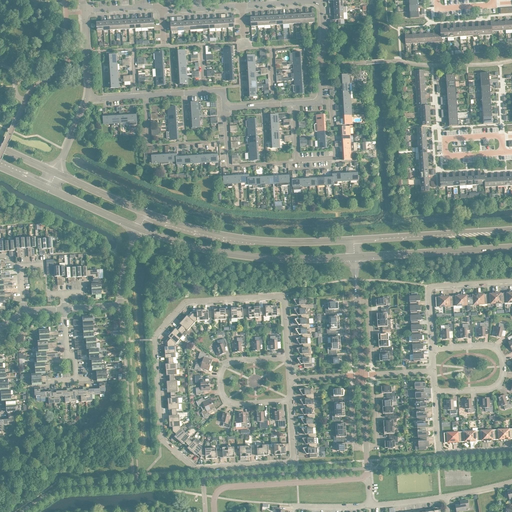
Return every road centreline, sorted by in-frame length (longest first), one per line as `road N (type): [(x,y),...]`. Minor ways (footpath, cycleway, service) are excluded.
road 1 (residential): [(291,401),(292,463),(194,467),(161,432),(155,338),(185,303),(282,298),(288,359)]
road 2 (secondary): [(140,228),(252,257),(355,255)]
road 3 (secondary): [(355,239),(228,236),(145,211)]
road 4 (unclassified): [(216,511),(224,487),(369,479)]
road 5 (residential): [(432,349),(494,346),(505,367),(495,388),(435,393)]
road 6 (residential): [(288,359),(228,363),(221,389),(230,404),(291,401)]
road 7 (secondary): [(511,230),(355,239)]
road 8 (secondary): [(355,255),(511,247)]
road 9 (residential): [(432,349),(432,288),(511,282)]
road 10 (residential): [(501,151),(441,154),(440,139),(501,135)]
road 11 (residential): [(63,307),(120,302),(120,279),(140,228)]
road 12 (residential): [(511,452),(443,455),(435,393)]
road 13 (residential): [(226,139),(148,144),(144,95)]
